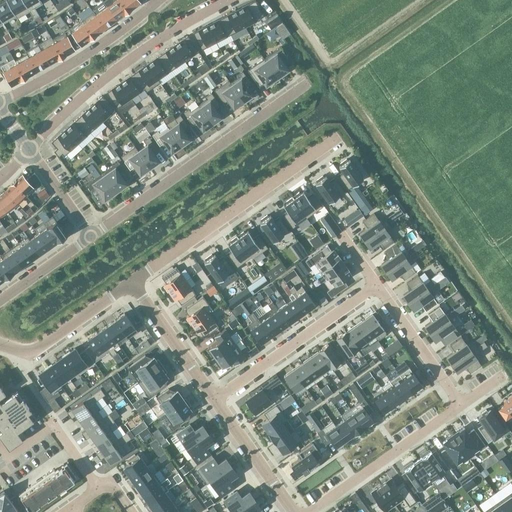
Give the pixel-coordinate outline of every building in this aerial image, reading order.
[(0,17),(3,23),(15,16),(16,16),(6,0),(3,0),(0,2),(0,17)] [(6,0),(16,16),(17,18),(29,11),(22,0),(6,0)] [(22,0),(29,11),(33,18),(39,15),(35,8),(42,4),(40,0),(22,0)] [(120,0),(104,0),(103,1),(116,19),(124,13),(128,11),(120,0)] [(120,0),(128,11),(131,8),(140,1),(138,0),(120,0)] [(242,8),(237,11),(245,26),(260,19),(259,17),(263,15),(255,0),(254,0),(241,7),(242,8)] [(93,11),(104,27),(116,19),(103,1),(95,7),(96,9),(93,11)] [(93,11),(81,20),(93,36),(97,34),(96,33),(104,27),(93,11)] [(232,12),(222,17),(231,34),(245,26),(237,11),(232,13),(232,12)] [(33,18),(34,19),(37,24),(42,21),(39,15),(33,18)] [(266,22),(271,29),(275,27),(282,22),(277,15),(270,20),(266,22)] [(212,22),(212,24),(208,26),(216,42),(231,34),(222,17),(212,22)] [(81,20),(69,29),(76,38),(81,44),(89,38),(90,39),(93,36),(81,20)] [(192,33),(201,49),(216,42),(208,26),(203,28),(203,27),(192,33)] [(39,34),(36,28),(31,31),(34,37),(39,34)] [(74,49),(70,42),(76,38),(69,29),(64,32),(52,39),(51,37),(50,37),(61,57),(65,54),(74,49)] [(25,35),(28,41),(34,38),(34,37),(31,31),(25,35)] [(3,36),(5,40),(6,41),(9,40),(12,38),(8,33),(3,36)] [(178,42),(179,43),(174,46),(184,61),(198,51),(187,35),(178,42)] [(49,63),(57,58),(58,59),(61,57),(50,37),(38,44),(49,63)] [(36,70),(49,63),(38,44),(25,51),(36,70)] [(5,45),(0,47),(0,50),(2,54),(9,51),(5,45)] [(170,49),(169,48),(160,54),(171,70),(184,61),(174,46),(170,49)] [(280,47),(263,58),(277,77),(280,75),(281,76),(287,72),(286,70),(288,69),(286,67),(291,63),(280,47)] [(24,78),(28,76),(27,75),(36,70),(25,51),(26,53),(14,60),(13,58),(24,78)] [(239,52),(234,55),(238,61),(240,64),(245,60),(243,57),(239,52)] [(5,56),(8,61),(0,65),(6,77),(9,83),(9,82),(11,85),(20,79),(20,80),(24,78),(13,58),(10,53),(5,56)] [(151,61),(152,62),(147,65),(160,82),(161,84),(174,75),(171,70),(160,54),(151,61)] [(235,64),(238,61),(234,55),(228,59),(229,60),(231,63),(235,64)] [(267,84),(268,85),(275,81),(273,79),(277,77),(263,58),(247,70),(259,86),(264,82),(266,85),(267,84)] [(142,67),(133,73),(146,92),(160,82),(147,65),(143,68),(142,67)] [(228,80),(243,102),(250,98),(249,96),(252,95),(246,86),(251,83),(242,70),(237,74),(238,77),(230,82),(228,80)] [(124,80),(125,81),(121,84),(131,98),(144,89),(146,92),(133,73),(124,80)] [(208,73),(203,77),(209,86),(211,88),(216,84),(208,73)] [(203,77),(187,88),(192,95),(201,89),(202,90),(209,86),(203,77)] [(243,102),(228,80),(214,90),(223,103),(228,99),(234,107),(236,106),(237,107),(243,102)] [(115,85),(106,92),(117,108),(131,98),(121,84),(116,87),(115,85)] [(207,99),(198,105),(212,124),(219,120),(218,118),(221,117),(215,108),(220,105),(211,93),(205,96),(207,99)] [(171,99),(172,100),(174,103),(177,108),(180,106),(176,100),(181,97),(179,94),(176,96),(171,99)] [(102,96),(93,104),(94,104),(90,108),(102,121),(114,110),(102,96)] [(183,112),(192,125),(197,121),(202,129),(205,128),(206,129),(212,124),(198,105),(190,111),(188,108),(183,112)] [(86,111),(85,111),(77,118),(90,132),(102,121),(90,108),(86,111)] [(166,124),(167,127),(181,146),(187,142),(187,140),(189,139),(184,131),(189,127),(180,115),(166,124)] [(70,126),(66,130),(78,143),(90,132),(77,118),(69,126),(70,126)] [(148,122),(144,125),(149,131),(153,129),(148,122)] [(181,146),(167,127),(159,133),(157,130),(152,134),(159,145),(164,141),(171,151),(174,150),(175,151),(181,146)] [(64,156),(78,143),(66,130),(62,133),(61,133),(51,142),(57,148),(54,151),(58,157),(62,153),(64,156)] [(146,145),(138,151),(137,151),(150,168),(156,164),(155,163),(158,161),(152,153),(157,149),(148,137),(143,140),(146,145)] [(103,147),(111,158),(117,154),(109,143),(103,147)] [(138,151),(135,146),(120,156),(129,169),(134,165),(140,174),(143,172),(143,173),(150,168),(137,151),(138,151)] [(338,176),(347,189),(363,178),(362,177),(357,171),(358,170),(355,167),(355,168),(349,160),(350,159),(349,159),(347,160),(346,159),(340,163),(341,165),(338,166),(339,167),(343,173),(338,176)] [(118,161),(102,173),(115,191),(118,189),(119,191),(126,186),(125,184),(126,183),(124,181),(129,177),(118,161)] [(82,168),(76,172),(81,178),(86,174),(82,168)] [(26,196),(41,182),(34,172),(26,179),(22,175),(16,181),(15,180),(13,182),(26,196)] [(102,173),(86,184),(97,200),(102,196),(104,199),(105,198),(107,200),(113,195),(112,193),(115,191),(102,173)] [(315,184),(328,202),(344,191),(335,179),(330,182),(326,176),(325,176),(323,177),(322,176),(316,180),(317,182),(315,183),(315,184)] [(11,185),(5,191),(17,204),(26,196),(13,182),(11,185)] [(356,184),(347,190),(364,215),(373,209),(356,184)] [(44,189),(39,193),(44,200),(49,196),(44,189)] [(17,204),(5,191),(0,194),(0,200),(7,212),(8,211),(17,204)] [(292,196),(307,217),(322,207),(313,194),(308,198),(303,191),(302,192),(303,192),(300,194),(299,192),(292,197),(292,196)] [(307,217),(292,196),(291,197),(292,197),(286,201),(287,203),(284,205),(283,205),(288,212),(283,216),(291,228),(307,217)] [(28,207),(24,211),(28,215),(29,216),(34,212),(28,207)] [(25,218),(28,215),(24,211),(21,208),(19,210),(25,218)] [(343,219),(348,226),(361,217),(363,216),(358,209),(343,219)] [(52,215),(56,221),(64,215),(60,210),(52,215)] [(359,233),(364,240),(388,224),(385,219),(380,222),(374,213),(362,221),(367,227),(359,233)] [(385,219),(388,224),(394,219),(395,219),(392,214),(385,219)] [(56,221),(52,215),(43,222),(57,242),(66,235),(56,221)] [(270,215),(268,216),(267,215),(260,219),(261,221),(259,222),(260,223),(272,241),(273,241),(288,230),(279,218),(274,221),(270,216),(270,215)] [(37,221),(34,216),(29,220),(32,225),(37,221)] [(388,224),(391,228),(397,223),(394,219),(388,224)] [(325,225),(333,237),(335,235),(341,231),(333,220),(325,225)] [(43,222),(46,227),(38,233),(48,248),(56,242),(57,242),(43,222)] [(26,223),(25,223),(24,224),(20,227),(23,231),(29,227),(26,223)] [(377,242),(382,249),(393,241),(386,231),(391,228),(388,224),(364,240),(369,248),(377,242)] [(236,236),(252,258),(267,248),(259,236),(254,239),(248,230),(247,231),(244,233),(243,232),(237,236),(236,236)] [(48,248),(38,233),(29,239),(27,236),(39,254),(48,248)] [(39,254),(27,236),(18,243),(30,260),(39,254)] [(252,258),(236,236),(230,241),(231,242),(228,244),(227,244),(232,251),(227,255),(236,267),(251,257),(252,258)] [(312,244),(315,248),(323,243),(320,238),(312,244)] [(30,260),(18,243),(9,249),(21,266),(30,260)] [(381,264),(386,271),(410,255),(407,250),(402,253),(395,244),(384,252),(389,258),(381,264)] [(21,266),(9,249),(0,255),(13,273),(13,272),(21,266)] [(297,254),(301,260),(308,255),(304,249),(297,254)] [(314,263),(319,271),(339,257),(338,257),(332,249),(325,254),(321,249),(305,260),(309,267),(314,263)] [(206,260),(204,262),(217,280),(217,281),(233,270),(224,257),(219,261),(214,254),(212,256),(211,254),(205,259),(206,260)] [(13,273),(0,255),(0,273),(4,279),(13,273)] [(391,279),(399,273),(404,280),(415,272),(408,262),(413,259),(410,255),(386,271),(391,279)] [(339,257),(319,271),(325,280),(328,278),(345,266),(339,257)] [(309,273),(301,261),(295,266),(303,278),(309,273)] [(197,272),(201,269),(197,263),(193,266),(197,272)] [(169,292),(185,280),(176,266),(161,277),(165,283),(163,284),(169,292)] [(331,297),(347,285),(343,280),(351,275),(345,266),(328,278),(329,277),(335,285),(326,291),(331,297)] [(294,270),(282,278),(286,284),(297,276),(294,270)] [(430,278),(434,284),(439,280),(444,276),(440,271),(430,278)] [(269,272),(264,275),(269,282),(274,279),(269,272)] [(410,289),(403,295),(408,302),(433,284),(430,280),(424,284),(417,275),(406,283),(410,289)] [(247,286),(247,287),(252,294),(253,294),(262,287),(257,279),(247,286)] [(169,292),(174,300),(176,298),(181,304),(195,294),(185,280),(169,292)] [(433,284),(436,288),(437,289),(442,286),(441,284),(439,280),(434,284),(433,284)] [(425,311),(437,303),(430,293),(436,288),(433,284),(408,302),(413,310),(421,304),(425,311)] [(208,289),(211,294),(216,291),(213,286),(213,285),(212,286),(208,289)] [(231,298),(237,305),(239,303),(244,300),(249,297),(252,294),(247,287),(247,286),(231,298)] [(269,286),(264,290),(268,296),(273,292),(269,286)] [(315,305),(302,286),(296,290),(293,286),(289,289),(305,311),(315,305)] [(305,311),(289,289),(292,293),(289,295),(291,299),(286,303),(296,318),(305,311)] [(192,324),(212,310),(202,296),(184,309),(188,315),(186,316),(192,324)] [(324,296),(319,300),(323,305),(328,301),(324,296)] [(244,300),(247,305),(252,301),(249,297),(244,300)] [(244,300),(239,303),(243,309),(247,315),(252,312),(252,311),(244,300)] [(287,324),(277,309),(272,302),(268,304),(270,308),(265,312),(268,316),(278,330),(287,324)] [(296,318),(286,303),(277,309),(287,324),(296,318)] [(432,320),(424,326),(430,333),(449,320),(453,316),(450,312),(445,315),(439,306),(428,314),(432,320)] [(197,332),(199,331),(203,337),(218,327),(208,313),(212,310),(192,324),(197,332)] [(385,332),(379,322),(383,319),(378,311),(373,314),(372,313),(363,319),(377,339),(377,340),(385,335),(385,332)] [(260,343),(269,336),(252,312),(247,315),(252,321),(247,325),(260,343)] [(265,312),(256,318),(269,336),(278,330),(268,316),(265,312)] [(124,313),(114,320),(128,338),(137,332),(124,313)] [(239,323),(235,318),(231,321),(228,323),(231,329),(239,323)] [(377,339),(363,319),(354,326),(368,345),(377,339)] [(114,320),(105,326),(118,345),(128,338),(114,320)] [(443,335),(447,341),(458,333),(449,320),(430,333),(435,340),(443,335)] [(96,332),(112,355),(119,366),(124,363),(117,352),(116,353),(113,348),(118,345),(105,326),(96,332)] [(345,332),(345,331),(362,355),(370,349),(368,345),(354,326),(345,332)] [(215,357),(234,343),(224,330),(225,329),(214,336),(217,341),(208,347),(215,357)] [(336,337),(339,342),(336,344),(341,351),(344,349),(350,357),(355,354),(358,357),(362,355),(345,331),(336,337)] [(96,332),(87,339),(90,344),(85,349),(94,362),(109,351),(112,355),(96,332)] [(454,351),(446,357),(451,364),(484,341),(483,341),(477,346),(474,341),(467,346),(461,337),(449,345),(454,351)] [(473,341),(474,342),(477,346),(482,342),(479,337),(473,341)] [(384,347),(388,354),(402,344),(397,338),(384,347)] [(146,340),(135,348),(138,353),(150,345),(146,340)] [(457,371),(464,366),(469,373),(481,365),(473,355),(487,346),(484,341),(451,364),(457,371)] [(233,359),(235,363),(234,365),(245,357),(244,357),(234,343),(215,357),(222,367),(233,359)] [(327,344),(318,350),(333,371),(342,365),(327,344)] [(247,352),(251,357),(259,351),(255,346),(247,352)] [(79,353),(75,347),(66,354),(79,374),(95,363),(94,362),(85,349),(79,353)] [(327,374),(325,370),(330,366),(333,371),(318,350),(319,351),(310,357),(324,376),(327,374)] [(79,374),(66,354),(56,360),(68,377),(77,371),(79,374)] [(131,373),(134,371),(140,380),(138,382),(140,381),(160,366),(162,365),(158,359),(156,360),(153,356),(148,360),(145,355),(127,367),(131,373)] [(321,372),(323,376),(324,376),(310,357),(301,363),(312,378),(321,372)] [(383,359),(380,361),(385,368),(391,364),(386,357),(383,359)] [(68,377),(56,360),(47,367),(61,386),(62,386),(59,383),(68,377)] [(312,378),(301,363),(292,369),(306,389),(306,388),(304,384),(312,378)] [(148,397),(166,384),(162,379),(167,376),(164,372),(166,371),(162,365),(160,366),(140,381),(138,382),(148,397)] [(38,373),(47,385),(39,391),(47,402),(60,394),(57,390),(61,386),(47,367),(38,373)] [(408,367),(399,374),(412,393),(422,386),(408,367)] [(306,389),(292,369),(283,376),(287,381),(285,381),(289,387),(291,386),(297,395),(306,389)] [(111,375),(116,382),(122,378),(117,372),(111,375)] [(276,374),(267,379),(272,386),(280,380),(276,374)] [(403,399),(412,393),(399,374),(390,380),(403,399)] [(356,381),(361,387),(365,384),(361,377),(356,381)] [(101,384),(105,390),(114,384),(109,378),(101,384)] [(394,405),(403,399),(390,380),(389,380),(392,384),(383,391),(394,405)] [(86,382),(77,389),(80,394),(89,387),(86,382)] [(20,428),(33,419),(28,412),(31,410),(22,397),(19,399),(14,392),(3,400),(0,396),(0,395),(5,392),(0,385),(0,427),(1,429),(0,429),(0,436),(8,448),(25,436),(20,428)] [(254,394),(245,400),(255,414),(271,402),(264,392),(259,385),(249,393),(249,394),(252,391),(254,394)] [(71,418),(75,415),(80,422),(98,410),(100,408),(95,401),(104,394),(100,388),(66,412),(71,418)] [(156,397),(166,412),(163,413),(164,414),(185,398),(183,399),(177,390),(172,393),(168,388),(156,397)] [(68,395),(71,400),(80,394),(77,389),(68,395)] [(384,412),(394,405),(383,391),(374,397),(384,412)] [(339,392),(333,396),(336,401),(341,396),(339,392)] [(290,394),(285,397),(289,403),(291,402),(294,400),(290,394)] [(497,408),(505,419),(511,413),(511,396),(511,395),(503,401),(505,403),(497,408)] [(142,396),(137,400),(140,405),(146,401),(142,396)] [(172,430),(189,418),(186,413),(190,409),(188,405),(189,404),(185,398),(164,414),(170,423),(168,424),(172,430)] [(373,420),(368,414),(373,411),(364,398),(350,408),(364,427),(373,420)] [(267,433),(268,433),(287,420),(276,404),(263,413),(267,418),(261,423),(268,432),(267,433)] [(304,413),(309,409),(306,404),(305,404),(300,407),(304,413)] [(86,430),(93,425),(95,427),(99,424),(101,427),(112,419),(119,414),(115,408),(103,417),(98,410),(80,422),(86,429),(86,430)] [(364,427),(350,408),(341,415),(344,419),(354,434),(364,427)] [(488,442),(504,430),(489,409),(487,411),(486,409),(480,413),(481,414),(478,417),(484,425),(479,429),(488,442)] [(308,420),(309,421),(315,417),(311,412),(305,416),(308,420)] [(81,433),(85,439),(90,436),(95,443),(112,430),(109,425),(114,421),(113,419),(112,419),(101,427),(99,424),(95,427),(93,425),(86,430),(81,433)] [(354,434),(344,419),(335,425),(332,421),(345,440),(354,434)] [(147,426),(143,420),(139,423),(143,429),(147,426)] [(287,420),(268,433),(274,443),(294,429),(287,420)] [(331,440),(335,447),(345,440),(332,421),(316,432),(325,444),(331,440)] [(202,425),(194,431),(189,424),(177,433),(187,447),(207,433),(202,425)] [(146,427),(140,432),(146,440),(152,435),(146,427)] [(479,450),(485,445),(473,429),(468,433),(464,427),(453,434),(468,456),(473,452),(472,450),(477,447),(479,450)] [(275,443),(282,453),(301,440),(294,429),(274,443),(275,443)] [(95,453),(99,459),(104,455),(111,451),(109,448),(113,445),(112,443),(118,438),(112,430),(95,443),(100,450),(95,453)] [(110,464),(127,451),(122,444),(131,438),(126,432),(118,438),(112,443),(113,445),(109,448),(111,451),(104,455),(110,464)] [(161,433),(155,437),(156,438),(158,442),(164,438),(161,433)] [(205,446),(212,440),(207,433),(187,447),(197,462),(209,453),(205,446)] [(452,468),(459,464),(457,461),(461,458),(462,459),(468,456),(453,434),(442,442),(446,448),(440,452),(452,468)] [(159,442),(162,448),(169,443),(165,438),(159,442)] [(298,476),(309,468),(308,467),(317,461),(317,460),(322,456),(312,442),(298,452),(298,453),(297,454),(300,458),(291,465),(298,476)] [(300,448),(296,443),(292,446),(295,451),(300,448)] [(154,450),(158,457),(163,454),(165,452),(162,448),(160,445),(154,450)] [(447,468),(436,452),(433,455),(430,451),(428,449),(420,455),(421,457),(417,460),(431,479),(447,468)] [(124,467),(130,476),(146,466),(137,454),(127,461),(129,464),(124,467)] [(160,462),(166,458),(163,454),(158,457),(157,458),(160,462)] [(493,454),(488,458),(492,464),(497,460),(497,459),(494,454),(493,454)] [(498,460),(506,472),(511,467),(511,466),(505,456),(498,460)] [(218,464),(213,458),(200,466),(196,469),(206,483),(210,481),(231,466),(225,459),(218,464)] [(413,492),(431,479),(417,460),(413,463),(411,461),(403,467),(404,469),(407,473),(402,476),(413,492)] [(29,510),(76,478),(66,464),(55,472),(54,469),(18,494),(29,510)] [(184,465),(179,468),(183,474),(188,471),(184,465)] [(152,474),(154,473),(152,474),(146,466),(130,476),(136,485),(152,474)] [(233,486),(228,479),(236,474),(231,466),(210,481),(206,483),(206,484),(210,481),(220,495),(233,486)] [(179,481),(181,480),(183,479),(178,472),(173,476),(178,483),(179,481)] [(143,494),(160,482),(154,473),(152,474),(136,485),(143,494)] [(149,503),(164,492),(168,490),(165,486),(170,482),(166,477),(160,482),(143,494),(149,503)] [(391,478),(386,482),(385,481),(380,485),(394,504),(403,498),(409,506),(416,501),(404,484),(398,488),(391,478)] [(462,485),(466,492),(476,485),(472,478),(462,485)] [(181,480),(179,481),(184,488),(187,486),(183,479),(181,480)] [(386,511),(385,510),(394,504),(380,485),(376,488),(376,489),(371,492),(378,502),(372,507),(375,511),(386,511)] [(195,497),(189,488),(184,491),(190,500),(195,497)] [(511,511),(511,490),(499,500),(507,511),(511,511)] [(3,491),(0,493),(0,510),(11,502),(9,499),(3,491)] [(224,500),(232,511),(236,511),(254,500),(249,492),(241,498),(236,491),(224,500)] [(155,511),(179,495),(178,495),(170,501),(164,492),(149,503),(155,511)] [(173,511),(177,510),(180,508),(177,503),(182,500),(179,495),(155,511),(173,511)] [(194,506),(199,503),(195,497),(190,500),(194,506)] [(431,497),(425,501),(430,507),(433,505),(436,503),(431,497)] [(210,498),(203,503),(206,507),(214,502),(210,498)] [(427,509),(429,511),(438,511),(447,506),(442,499),(427,509)] [(252,511),(259,507),(254,500),(236,511),(252,511)] [(483,511),(507,511),(499,500),(483,511)] [(361,508),(365,506),(361,501),(356,504),(360,509),(361,508)] [(18,511),(13,505),(11,502),(0,510),(1,511),(18,511)]
